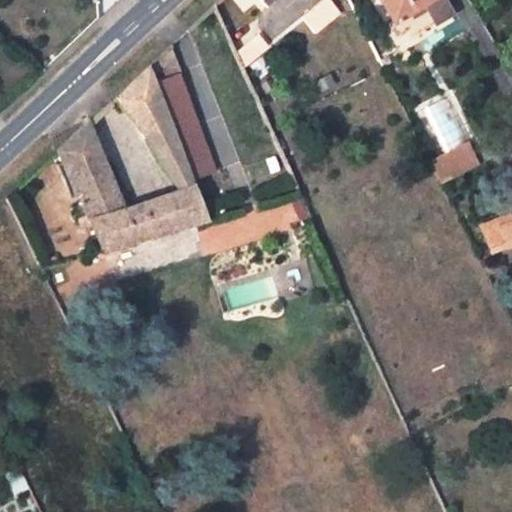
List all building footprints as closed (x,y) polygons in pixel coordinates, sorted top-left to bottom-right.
[(259,0),(254,5),(260,11),(272,0),(259,0)] [(414,13),(435,0),(375,0),(391,26),(414,13)] [(435,0),(414,13),(426,33),(435,27),(448,20),(437,0),(435,0)] [(336,21),(324,3),(300,22),(312,38),(336,21)] [(418,37),(426,33),(414,13),(391,26),(390,27),(401,47),(418,37)] [(237,71),(263,50),(254,40),(231,59),(237,71)] [(148,69),(113,103),(140,142),(172,198),(118,214),(84,130),(56,157),(102,255),(198,207),(188,178),(154,84),(148,69)] [(172,78),(154,84),(188,178),(206,172),(172,78)] [(466,141),(429,160),(440,183),(478,165),(466,141)] [(213,253),(307,225),(300,200),(205,227),(213,253)] [(511,215),(481,227),(492,254),(505,249),(505,250),(511,247),(511,226),(499,231),(499,230),(511,225),(511,215)]
